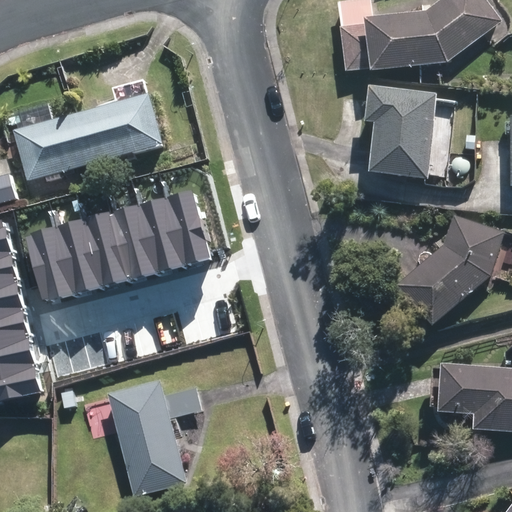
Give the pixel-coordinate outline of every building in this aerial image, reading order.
[(483,0),(448,0),(421,20),(375,27),(380,67),(449,58),(499,22),(483,0)] [(428,174),(435,100),(377,94),(375,119),(385,120),(380,170),(428,174)] [(28,114),(8,120),(18,157),(30,154),(36,175),(162,141),(151,99),(50,127),(47,119),(31,123),(28,114)] [(467,172),(470,166),(468,160),(462,157),(456,159),(453,165),(455,171),(461,174),(467,172)] [(204,289),(140,205),(94,240),(158,324),(204,289)] [(458,222),(448,253),(409,285),(438,320),(490,278),(502,236),(458,222)] [(0,361),(29,277),(0,267),(0,361)] [(511,429),(511,375),(449,371),(447,409),(484,411),(483,428),(511,429)] [(6,383),(0,381),(0,399),(4,400),(3,407),(46,413),(51,379),(8,372),(6,383)] [(186,482),(161,389),(116,401),(141,494),(186,482)]
